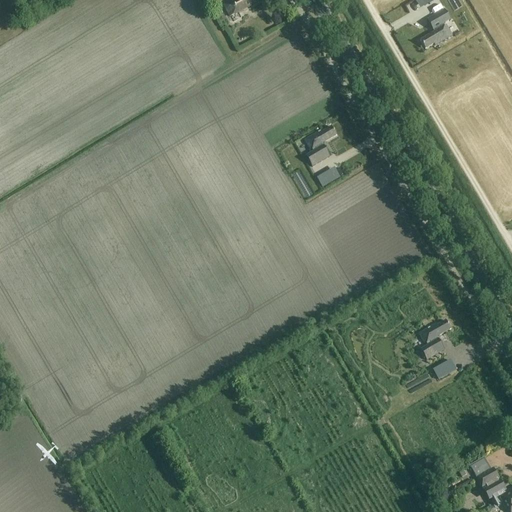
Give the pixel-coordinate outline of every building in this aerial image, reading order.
[(254,0),(230,0),(222,5),(229,18),(256,3),(254,0)] [(433,33),(419,41),(425,51),(434,45),(435,47),(453,36),(446,24),(450,20),(444,11),(427,22),(433,33)] [(321,131),(304,141),(310,151),(312,150),(313,152),(306,157),(312,168),(329,158),(323,147),(322,145),(336,137),(331,127),(322,133),(321,131)] [(329,171),(321,176),(327,186),(335,181),(329,171)] [(435,325),(418,335),(424,345),(426,345),(427,347),(420,351),(426,362),(444,351),(438,340),(437,338),(451,330),(445,321),(436,326),(435,325)] [(450,361),(433,371),(438,380),(456,370),(450,361)] [(492,469),(476,479),(481,489),(485,487),(498,507),(503,505),(506,511),(511,511),(511,489),(505,494),(496,480),(498,479),(492,469)]
